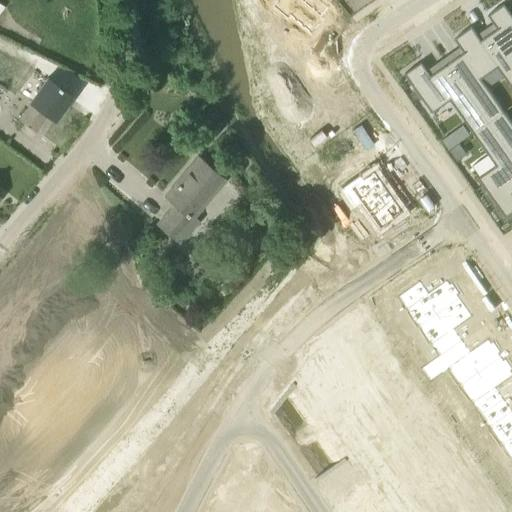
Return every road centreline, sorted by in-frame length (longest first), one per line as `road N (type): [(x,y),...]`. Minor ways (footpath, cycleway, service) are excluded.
road 1 (residential): [(235,418),(293,342),(460,220)]
road 2 (residential): [(429,0),(367,39),(359,62),(460,220)]
road 3 (unclassified): [(129,37),(104,119),(0,245)]
road 4 (residential): [(235,418),(280,460),(314,511)]
